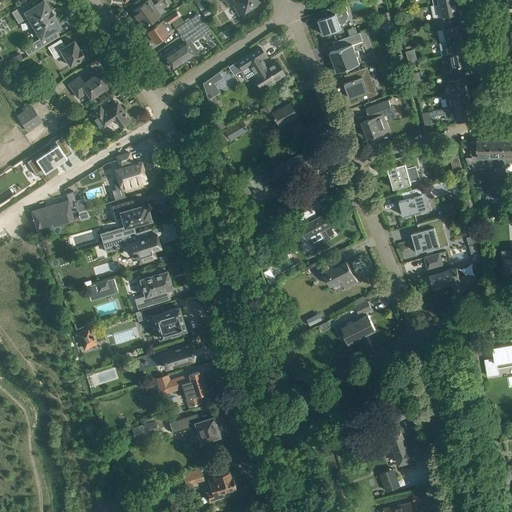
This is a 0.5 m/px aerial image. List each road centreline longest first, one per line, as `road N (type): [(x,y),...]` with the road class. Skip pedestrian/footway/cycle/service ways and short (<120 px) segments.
road 1 (residential): [(263,430),(164,115)]
road 2 (residential): [(0,219),(164,115)]
road 3 (residential): [(458,511),(415,333)]
road 4 (residential): [(415,333),(350,163)]
road 5 (residential): [(263,430),(415,333)]
road 6 (residential): [(350,163),(285,13)]
road 7 (residential): [(285,13),(157,102)]
road 8 (unclassified): [(350,163),(482,124)]
road 9 (residential): [(157,102),(93,0)]
